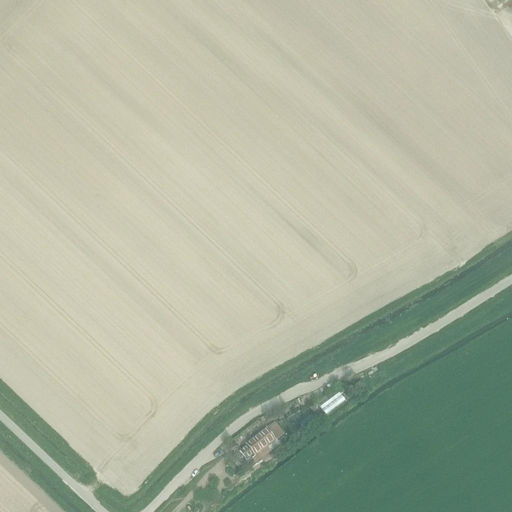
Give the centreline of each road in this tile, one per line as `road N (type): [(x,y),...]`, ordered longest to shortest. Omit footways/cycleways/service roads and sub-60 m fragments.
road 1 (unclassified): [(147,511),(256,412),(396,349),(511,278)]
road 2 (unclassified): [(101,511),(0,415)]
